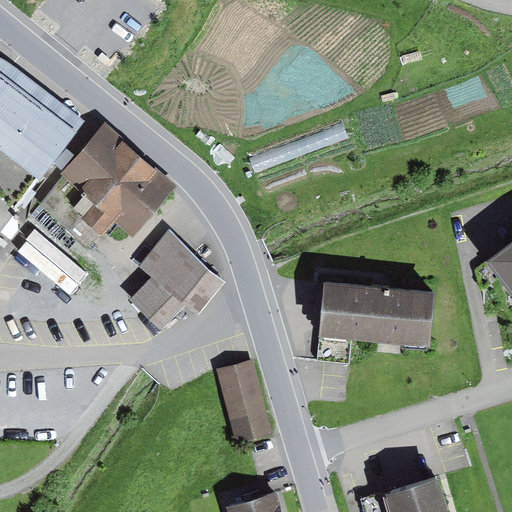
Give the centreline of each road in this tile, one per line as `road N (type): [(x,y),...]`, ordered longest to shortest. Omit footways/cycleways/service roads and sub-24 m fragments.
road 1 (unclassified): [(0,22),(129,124),(226,224),(301,458)]
road 2 (residential): [(301,458),(511,391)]
